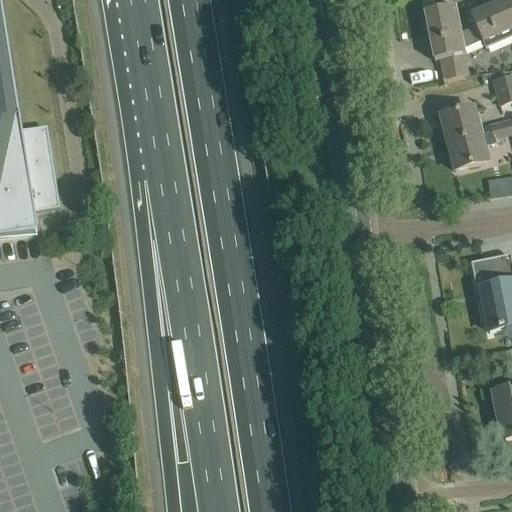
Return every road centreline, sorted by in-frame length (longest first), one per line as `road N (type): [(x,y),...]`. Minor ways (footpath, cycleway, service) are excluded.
road 1 (motorway): [(270,511),(189,0)]
road 2 (motorway): [(165,178),(217,511)]
road 3 (motorway): [(165,178),(163,413),(172,511)]
road 4 (tertiary): [(402,506),(359,242)]
road 5 (tertiary): [(359,242),(321,0)]
road 6 (motorway): [(137,0),(165,178)]
road 7 (residential): [(359,242),(511,221)]
